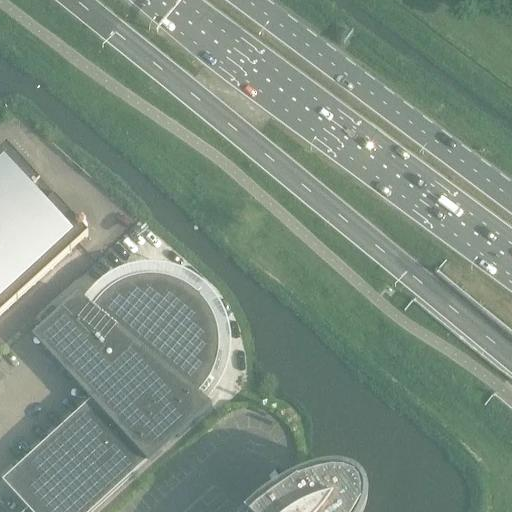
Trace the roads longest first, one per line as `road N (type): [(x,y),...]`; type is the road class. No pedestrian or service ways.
road 1 (primary): [(161,0),(511,260)]
road 2 (primary): [(511,199),(245,0)]
